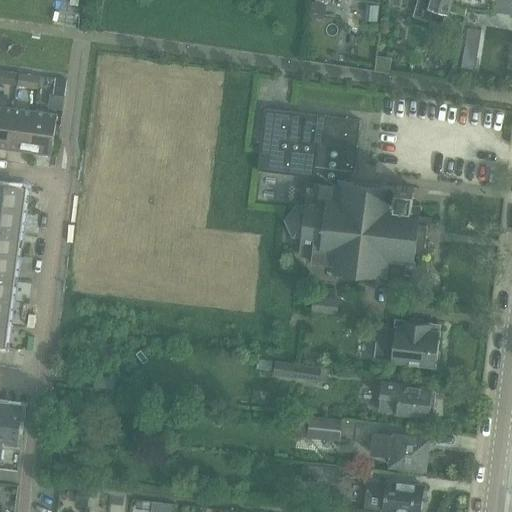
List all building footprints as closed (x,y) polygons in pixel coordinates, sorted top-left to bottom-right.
[(417,0),(413,16),(444,25),(447,15),(448,12),(450,4),(451,0),(417,0)] [(312,2),(309,16),(324,19),(326,4),(312,2)] [(365,4),(364,20),(377,22),(378,6),(365,4)] [(467,29),(461,67),(474,70),(480,31),(467,29)] [(377,56),(375,71),(389,73),(391,58),(377,56)] [(0,80),(9,82),(10,72),(0,70),(0,80)] [(19,73),(17,86),(37,89),(39,76),(19,73)] [(57,91),(65,92),(66,80),(58,79),(57,91)] [(0,106),(0,147),(8,149),(13,109),(0,106)] [(347,181),(348,176),(348,172),(353,173),(360,120),(304,113),(264,108),(257,171),(320,179),(320,183),(314,183),(313,188),(306,187),(304,204),(296,203),(283,219),(292,237),(300,238),(298,256),(305,257),(305,262),(328,265),(327,270),(386,277),(386,274),(403,276),(404,262),(413,264),(415,253),(426,254),(428,243),(424,242),(425,236),(426,229),(429,229),(431,217),(419,216),(421,205),(411,204),(413,188),(396,186),(396,187),(347,181)] [(13,109),(8,149),(29,152),(35,112),(13,109)] [(35,112),(29,152),(51,155),(57,115),(35,112)] [(0,207),(21,210),(24,188),(0,184),(0,207)] [(0,228),(19,230),(21,210),(0,207),(0,228)] [(0,253),(15,256),(19,230),(0,228),(0,253)] [(0,276),(12,279),(15,256),(0,253),(0,276)] [(0,300),(9,302),(12,279),(0,276),(0,300)] [(314,287),(313,296),(336,298),(337,290),(314,287)] [(313,296),(311,311),(337,314),(339,299),(336,298),(313,296)] [(0,321),(7,323),(9,302),(0,300),(0,321)] [(391,360),(391,361),(434,366),(435,364),(438,361),(439,354),(436,350),(439,324),(394,318),(393,327),(376,325),(374,340),(376,340),(374,358),(391,360)] [(82,340),(80,359),(95,360),(96,342),(82,340)] [(291,377),(320,381),(321,367),(293,363),(293,365),(285,364),(283,375),(291,376),(291,377)] [(381,383),(378,412),(431,418),(431,416),(435,413),(436,406),(433,402),(434,388),(398,384),(398,385),(381,383)] [(0,403),(0,459),(0,460),(2,449),(0,448),(0,443),(16,446),(21,407),(0,403)] [(307,437),(306,438),(340,442),(342,420),(309,416),(309,417),(297,416),(295,436),(307,437)] [(426,440),(372,434),(369,454),(388,457),(388,462),(422,466),(426,440)] [(338,482),(359,484),(360,469),(332,467),(331,478),(338,478),(338,482)] [(0,476),(0,478),(16,481),(17,471),(1,469),(0,476)] [(366,508),(382,510),(382,511),(390,511),(420,511),(423,485),(386,481),(386,482),(368,479),(366,491),(367,491),(366,508)] [(77,493),(75,507),(87,508),(88,507),(89,496),(89,495),(89,494),(77,493)] [(137,499),(136,509),(149,511),(150,501),(137,499)] [(152,502),(151,511),(152,511),(160,511),(162,503),(152,502)]
